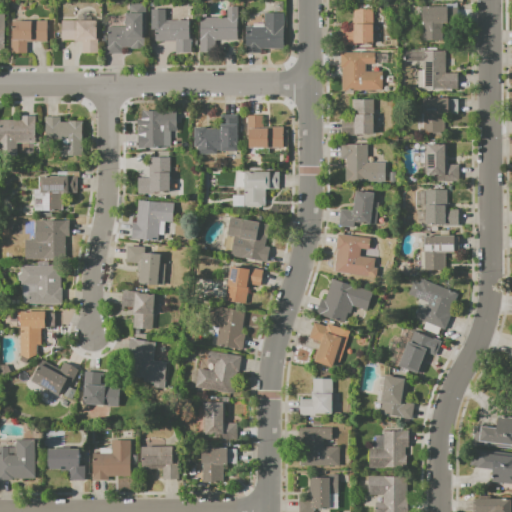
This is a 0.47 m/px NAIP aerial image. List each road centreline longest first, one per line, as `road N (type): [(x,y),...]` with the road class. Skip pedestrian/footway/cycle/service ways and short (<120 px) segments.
road 1 (residential): [(488,0),(488,304),(440,426),(438,511)]
road 2 (residential): [(268,511),(268,396),(305,227),(305,0)]
road 3 (residential): [(305,83),(0,88)]
road 4 (residential): [(268,511),(0,507)]
road 5 (residential): [(110,87),(107,177),(89,289),(94,342)]
